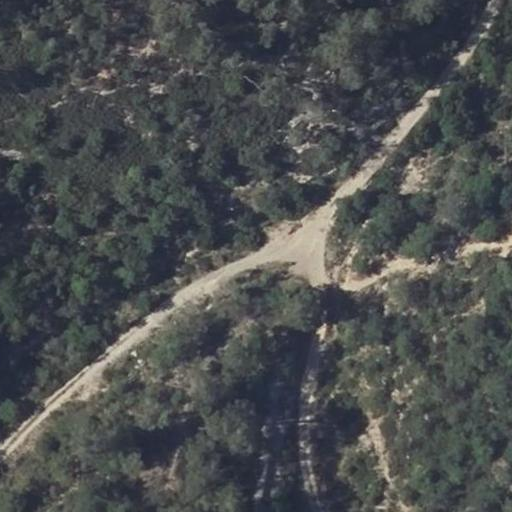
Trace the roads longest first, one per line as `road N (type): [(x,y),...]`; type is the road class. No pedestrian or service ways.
road 1 (track): [(318,244),(208,285),(24,443),(0,474)]
road 2 (track): [(318,244),(327,217),(424,119),(507,0)]
road 3 (track): [(314,511),(299,461),(299,406),(326,299),(318,244)]
